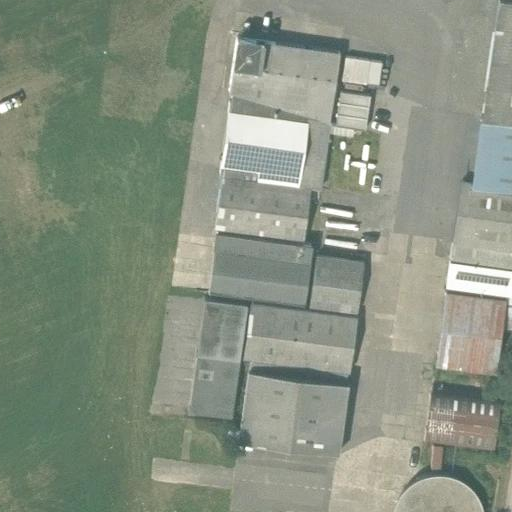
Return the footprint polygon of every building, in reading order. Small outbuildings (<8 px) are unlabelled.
[(511,0),(498,0),(481,119),(511,123),(511,0)] [(339,53),(236,38),(228,91),(232,92),(328,123),(339,53)] [(369,61),(344,58),(341,81),(365,85),(369,61)] [(381,63),(369,61),(365,85),(377,87),(381,63)] [(369,94),(338,90),(333,133),(351,136),(352,127),(364,128),(369,94)] [(229,114),(328,127),(328,123),(232,92),(229,114)] [(229,114),(228,114),(220,164),(222,164),(321,177),(328,127),(229,114)] [(511,172),(511,123),(481,119),(480,119),(473,167),(474,167),(511,172)] [(321,177),(222,164),(214,228),(302,240),(309,189),(319,190),(321,177)] [(471,185),(511,190),(511,172),(474,167),(471,185)] [(459,183),(449,260),(511,269),(511,190),(471,185),(459,183)] [(310,245),(215,232),(208,293),(303,306),(309,263),(308,263),(310,245)] [(363,263),(315,257),(308,306),(356,313),(363,263)] [(511,271),(449,263),(446,287),(511,295),(511,271)] [(445,289),(434,368),(485,375),(494,376),(505,297),(445,289)] [(246,304),(204,298),(188,411),(230,417),(246,304)] [(348,371),(355,318),(250,304),(243,358),(249,358),(347,371),(348,371)] [(249,358),(247,370),(345,383),(347,371),(249,358)] [(337,455),(346,383),(345,383),(247,370),(238,442),(337,455)] [(483,392),(431,386),(424,444),(455,447),(493,452),(500,394),(483,392)] [(441,447),(432,447),(430,470),(439,471),(441,447)] [(482,511),(479,500),(468,486),(452,477),(443,475),(434,475),(425,476),(416,480),(402,491),(394,507),(393,511),(482,511)]
